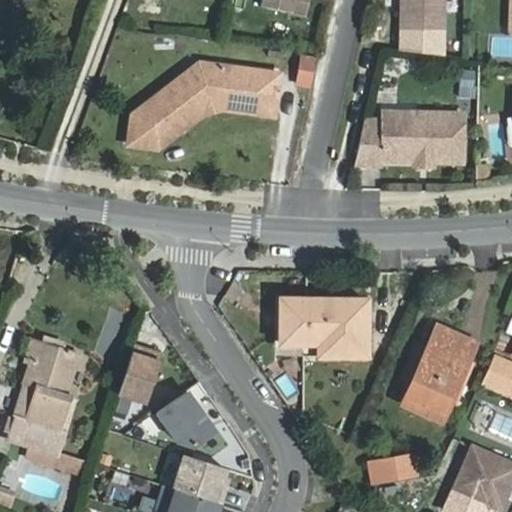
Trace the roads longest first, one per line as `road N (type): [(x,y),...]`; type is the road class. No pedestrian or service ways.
road 1 (residential): [(183,219),(360,234),(511,226)]
road 2 (residential): [(287,511),(289,450),(199,311),(183,219)]
road 3 (residential): [(0,193),(183,219)]
